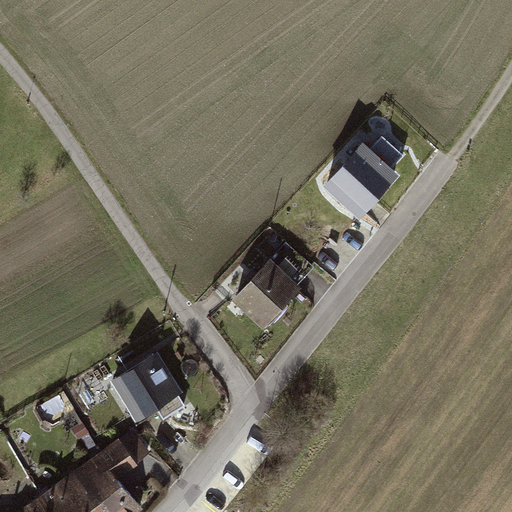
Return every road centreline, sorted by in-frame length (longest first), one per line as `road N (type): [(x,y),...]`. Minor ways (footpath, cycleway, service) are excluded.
road 1 (residential): [(0,53),(262,401)]
road 2 (residential): [(453,157),(262,401)]
road 3 (residential): [(262,401),(182,502)]
